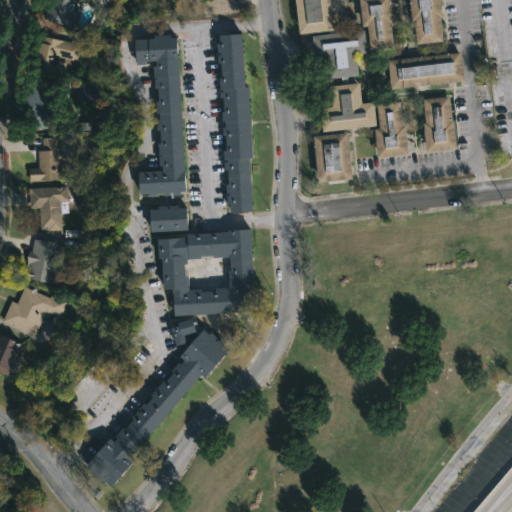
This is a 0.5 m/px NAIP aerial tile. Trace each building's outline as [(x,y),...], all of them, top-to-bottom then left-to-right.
[(71,0),(71,2),(78,5),(69,28),(44,18),(51,0),(71,0)] [(328,0),(332,31),(298,35),(294,0),(328,0)] [(390,24),(393,47),(369,50),(366,26),(362,27),(358,0),(388,0),(392,23),(390,24)] [(439,17),(442,41),(416,44),(413,20),(410,20),(407,0),(439,0),(441,17),(439,17)] [(364,29),(366,53),(354,54),(357,75),(326,79),(322,50),(312,51),(310,36),(364,29)] [(243,33),(253,211),(231,213),(227,204),(218,43),(221,34),(243,33)] [(82,45),(78,62),(59,58),(57,68),(34,63),(41,35),(82,45)] [(178,37),(188,192),(140,195),(139,172),(163,170),(162,156),(156,62),(137,63),(135,40),(178,37)] [(410,87),(390,89),(386,60),(459,51),(462,81),(410,87)] [(65,113),(40,131),(16,99),(41,81),(65,113)] [(356,83),(359,104),(370,102),(371,113),(374,112),(373,105),(397,102),(399,126),(402,126),(405,155),(375,158),(371,129),(376,128),(375,117),(372,118),(373,126),(320,132),(317,108),(329,106),(326,86),(356,83)] [(93,104),(94,87),(76,85),(74,102),(93,104)] [(447,95),(449,119),(452,119),(455,148),(425,152),(421,122),(423,122),(421,98),(447,95)] [(324,181),(317,182),(311,136),(345,132),(351,178),(324,181)] [(60,137),(61,149),(71,149),(71,160),(67,160),(68,167),(62,168),(62,180),(30,181),(30,168),(38,168),(37,151),(42,151),(42,137),(60,137)] [(67,201),(68,213),(61,213),(62,230),(40,231),(39,207),(29,207),(28,188),(67,186),(67,201)] [(178,205),(178,208),(188,207),(189,230),(152,232),(150,209),(159,209),(158,206),(168,206),(168,208),(170,208),(170,205),(178,205)] [(250,228),(256,310),(175,316),(173,289),(164,290),(162,258),(159,259),(157,239),(188,236),(188,233),(250,228)] [(62,245),(57,267),(60,267),(57,285),(26,278),(29,264),(26,264),(29,251),(31,251),(34,239),(62,245)] [(24,287),(49,298),(51,295),(67,302),(60,318),(45,311),(34,336),(2,321),(11,301),(16,303),(24,287)] [(187,344),(178,347),(172,329),(179,327),(178,323),(192,318),(197,332),(184,336),(187,344)] [(204,330),(229,351),(112,488),(87,466),(204,330)] [(0,334),(21,343),(7,375),(0,372),(0,334)]
